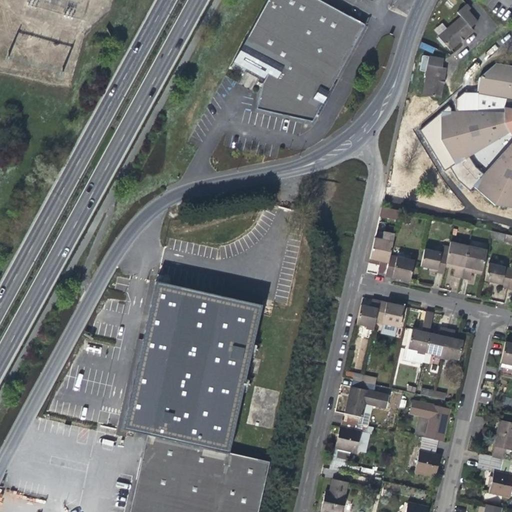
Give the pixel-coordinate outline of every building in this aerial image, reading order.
[(364,24),(322,0),(268,0),(232,65),(245,73),(247,70),(261,78),(260,81),(262,82),(258,108),(311,119),(329,87),(364,24)] [(472,32),(469,29),(477,23),(466,12),(469,9),(465,5),(456,13),(460,18),(449,27),(437,38),(449,53),(472,32)] [(440,100),(445,70),(442,70),(444,61),(429,58),(425,81),(422,97),(440,100)] [(511,68),(494,65),(480,78),(478,94),(506,106),(504,110),(504,116),(442,113),(440,140),(454,165),(509,135),(511,139),(511,138),(511,144),(472,188),(494,207),(511,210),(511,68)] [(398,219),(399,209),(381,208),(380,218),(398,219)] [(373,239),(368,261),(375,262),(374,266),(378,267),(376,274),(384,276),(388,257),(391,243),(373,239)] [(451,266),(450,269),(453,270),(452,277),(459,279),(467,248),(448,244),(446,255),(444,264),(451,266)] [(474,271),(480,273),(485,252),(467,248),(459,279),(468,281),(469,274),(473,275),(474,271)] [(418,268),(428,270),(435,272),(435,275),(433,280),(440,281),(443,268),(444,264),(446,255),(423,250),(418,268)] [(412,262),(388,257),(384,276),(383,278),(394,281),(407,284),(412,262)] [(498,286),(498,288),(504,289),(509,269),(488,265),(483,282),(491,284),(498,286)] [(154,281),(141,339),(120,428),(134,431),(115,511),(255,511),(267,462),(227,452),(260,304),(154,281)] [(371,333),(372,325),(377,303),(370,301),(368,309),(359,307),(354,327),(364,329),(363,332),(371,333)] [(390,306),(377,303),(372,325),(397,330),(402,309),(390,306)] [(414,356),(422,358),(423,355),(427,336),(429,328),(432,315),(424,314),(419,334),(414,333),(409,331),(405,351),(414,353),(414,356)] [(434,337),(427,336),(423,355),(432,357),(431,360),(439,362),(446,332),(438,330),(437,338),(434,337)] [(447,332),(446,332),(439,362),(440,362),(447,332)] [(454,333),(447,332),(440,362),(447,364),(447,361),(457,363),(461,344),(457,343),(452,341),(454,333)] [(99,511),(115,511),(134,431),(120,428),(141,339),(136,338),(114,434),(117,435),(99,511)] [(499,365),(511,368),(511,345),(503,344),(499,365)] [(420,365),(422,358),(414,356),(414,353),(405,351),(402,361),(420,365)] [(353,375),(351,382),(359,384),(361,377),(353,375)] [(374,380),(361,377),(359,384),(372,386),(374,380)] [(371,393),(372,386),(359,384),(351,382),(348,398),(342,423),(358,426),(363,405),(383,410),(386,397),(371,393)] [(423,440),(433,442),(440,444),(445,423),(447,411),(410,403),(407,415),(428,419),(423,440)] [(480,456),(478,464),(499,469),(500,461),(503,451),(509,452),(511,439),(511,425),(497,422),(493,439),(489,458),(480,456)] [(365,428),(358,426),(342,423),(341,430),(339,430),(338,433),(334,451),(354,455),(359,434),(364,435),(365,428)] [(103,439),(101,444),(111,448),(113,442),(103,439)] [(418,439),(417,446),(432,449),(433,442),(423,440),(418,439)] [(415,453),(416,453),(430,456),(432,449),(417,446),(415,453)] [(436,457),(430,456),(416,453),(412,473),(432,478),(435,465),(436,457)] [(499,469),(478,464),(477,471),(492,474),(497,476),(507,478),(510,463),(500,461),(499,469)] [(497,476),(492,474),(490,484),(487,495),(509,500),(509,498),(511,498),(511,478),(507,478),(497,476)] [(341,511),(348,485),(333,481),(330,492),(330,495),(324,494),(320,511),(341,511)]
